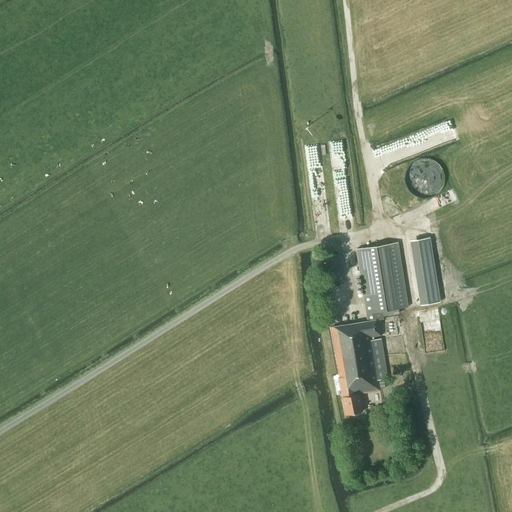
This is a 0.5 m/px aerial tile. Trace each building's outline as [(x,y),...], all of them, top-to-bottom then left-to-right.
[(432,134),(441,131),(445,142),(449,142),(457,139),(457,138),(454,129),(454,121),(453,119),(419,130),(419,131),(421,136),(426,136),(426,141),(432,141),(432,134)] [(399,140),(379,145),(384,162),(399,157),(398,153),(402,151),(399,140)] [(409,194),(414,197),(420,200),(427,200),(433,198),(438,194),(442,189),(444,183),(444,176),(442,171),(438,166),(433,163),(428,161),(422,160),(416,162),(411,165),(407,170),(405,176),(404,182),(406,188),(409,194)] [(430,237),(418,239),(429,303),(440,301),(430,237)] [(356,248),(367,313),(382,311),(383,316),(399,313),(398,308),(408,306),(398,242),(356,248)] [(324,279),(341,278),(339,254),(322,255),(324,279)] [(382,338),(377,339),(372,339),(372,337),(383,335),(380,319),(331,327),(340,377),(339,377),(346,413),(364,409),(361,393),(380,389),(378,379),(389,377),(382,338)]
